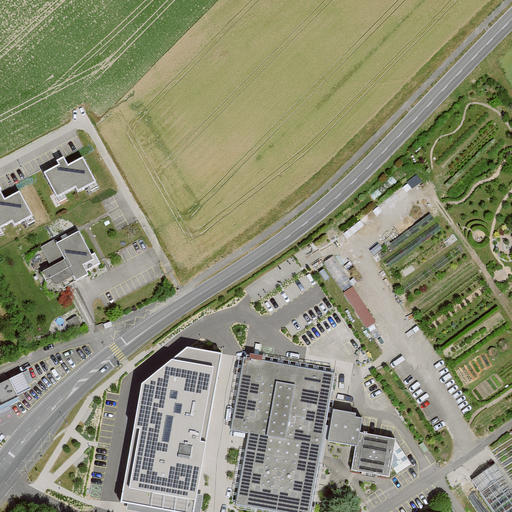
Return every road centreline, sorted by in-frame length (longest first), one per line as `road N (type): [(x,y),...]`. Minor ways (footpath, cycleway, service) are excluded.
road 1 (primary): [(511,19),(335,199),(115,351),(0,472)]
road 2 (track): [(511,314),(421,176)]
